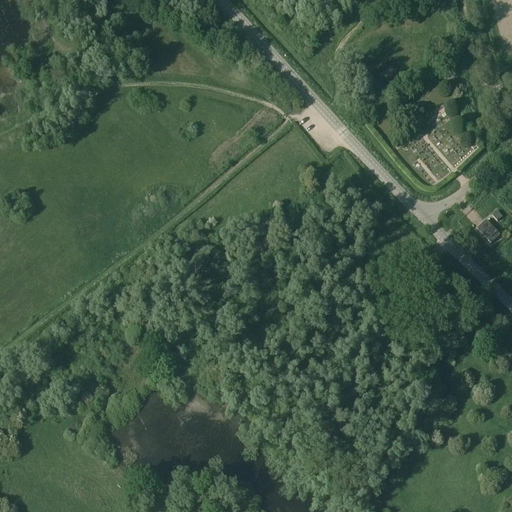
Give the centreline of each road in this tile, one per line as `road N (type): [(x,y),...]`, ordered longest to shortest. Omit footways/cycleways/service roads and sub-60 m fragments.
road 1 (unclassified): [(425,217),(220,0)]
road 2 (unclassified): [(511,302),(425,217)]
